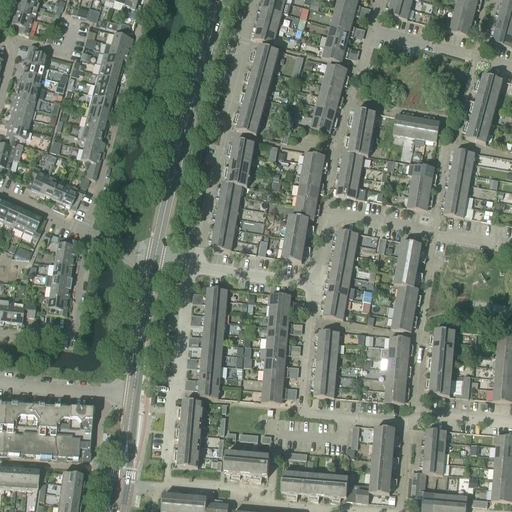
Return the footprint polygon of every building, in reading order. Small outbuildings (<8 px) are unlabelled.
[(37,11),(39,2),(31,0),(18,0),(18,3),(15,2),(14,6),(39,13),(39,12),(37,11)] [(122,11),(125,0),(114,0),(113,6),(122,9),(121,11),(122,11)] [(125,0),(122,11),(124,12),(125,9),(134,12),(136,6),(137,0),(125,0)] [(282,16),(284,6),(265,0),(263,6),(260,5),(258,10),(282,16)] [(357,9),(358,3),(345,0),(337,0),(336,9),(359,15),(360,9),(357,9)] [(410,12),(412,2),(406,0),(391,0),(391,2),(387,1),(386,6),(410,12)] [(478,2),(478,0),(457,0),(457,2),(480,9),(481,3),(478,2)] [(480,9),(457,2),(454,13),(474,18),(475,13),(479,14),(480,9)] [(497,8),(496,13),(511,16),(511,5),(503,3),(501,9),(497,8)] [(38,15),(39,13),(14,6),(13,9),(15,10),(13,17),(33,23),(36,14),(38,15)] [(407,23),(410,12),(386,6),(385,11),(388,12),(387,18),(389,18),(407,23)] [(359,15),(336,9),(333,19),(353,24),(354,19),(358,19),(359,15)] [(279,27),(282,16),(258,10),(257,15),(260,16),(259,21),(279,27)] [(86,15),(78,13),(77,19),(85,21),(86,15)] [(474,18),(454,13),(451,23),(474,30),(476,24),(472,23),(474,18)] [(511,27),(511,16),(496,13),(495,18),(498,19),(497,24),(511,27)] [(98,17),(89,14),(86,22),(96,24),(98,17)] [(28,39),(33,23),(13,17),(10,28),(17,30),(16,36),(28,39)] [(351,29),(353,24),(333,19),(330,29),(353,36),(355,30),(351,29)] [(276,37),(279,27),(259,21),(258,26),(254,26),(253,31),(276,37)] [(473,34),(474,30),(451,23),(448,34),(468,39),(470,34),(473,34)] [(511,39),(511,27),(497,24),(496,29),(492,29),(491,33),(511,39)] [(117,27),(107,25),(105,31),(115,34),(117,27)] [(129,29),(118,26),(116,34),(126,37),(129,29)] [(363,41),(365,31),(356,28),(353,38),(363,41)] [(353,36),(330,29),(327,40),(347,45),(349,39),(352,40),(353,36)] [(273,48),(276,37),(253,31),(251,36),(255,37),(253,42),(273,48)] [(511,51),(511,47),(511,39),(491,33),(489,39),(493,40),(491,45),(511,51)] [(113,37),(110,48),(132,54),(133,50),(130,49),(132,42),(113,37)] [(347,45),(327,40),(325,50),(348,57),(349,51),(346,50),(347,45)] [(132,54),(110,48),(105,47),(103,56),(107,57),(107,58),(126,63),(128,56),(131,57),(132,54)] [(23,61),(22,64),(44,70),(47,59),(38,57),(40,52),(29,49),(25,62),(23,61)] [(255,65),(253,70),(273,76),(279,54),(259,49),(257,55),(253,54),(253,56),(251,55),(249,63),(255,65)] [(350,49),(348,59),(357,62),(360,52),(350,49)] [(348,57),(325,50),(322,61),(341,66),(343,60),(346,61),(348,57)] [(126,63),(107,58),(107,57),(103,56),(100,67),(122,73),(123,68),(120,67),(122,62),(126,63)] [(41,80),(44,70),(22,64),(22,67),(24,68),(22,75),(41,80)] [(120,78),(122,73),(100,67),(97,77),(116,83),(118,77),(120,78)] [(327,67),(324,78),(348,84),(349,79),(346,78),(347,73),(327,67)] [(270,86),(273,76),(253,70),(252,76),(248,75),(247,76),(245,76),(244,80),(270,86)] [(38,91),(41,80),(22,75),(20,82),(17,82),(17,85),(38,91)] [(115,88),(116,83),(97,77),(94,88),(116,94),(118,89),(115,88)] [(346,90),(348,84),(324,78),(322,89),(341,94),(343,89),(346,90)] [(478,94),(477,100),(497,105),(502,84),(483,78),(481,84),(477,83),(477,85),(475,84),(473,92),(472,92),(472,93),(478,94)] [(267,97),(270,86),(244,80),(243,84),(249,86),(248,91),(267,97)] [(44,93),(38,91),(17,85),(16,88),(18,89),(16,96),(35,102),(41,103),(44,93)] [(56,95),(58,96),(62,97),(64,87),(58,86),(56,95)] [(116,94),(94,88),(91,98),(111,103),(112,98),(115,99),(116,94)] [(340,99),(341,94),(322,89),(319,99),(342,105),(343,100),(340,99)] [(262,117),(267,97),(248,91),(246,97),(240,95),(238,103),(240,104),(240,105),(244,107),(242,112),(262,117)] [(33,112),(35,102),(16,96),(14,103),(12,103),(11,106),(33,112)] [(91,98),(87,97),(84,108),(88,109),(111,115),(112,110),(109,109),(111,103),(91,98)] [(341,110),(342,105),(319,99),(316,110),(336,115),(337,110),(341,110)] [(491,126),(497,105),(477,100),(475,105),(469,103),(469,104),(467,112),(469,112),(469,114),(473,115),(471,121),(491,126)] [(30,122),(33,112),(11,106),(10,109),(12,110),(10,117),(30,122)] [(109,120),(111,115),(88,109),(86,120),(105,125),(107,119),(109,120)] [(334,120),(336,115),(316,110),(313,120),(337,126),(338,121),(334,120)] [(256,139),(262,117),(242,112),(241,117),(237,116),(236,118),(234,117),(232,125),(232,126),(238,127),(236,133),(256,139)] [(348,120),(347,124),(373,128),(375,116),(355,113),(354,119),(350,118),(350,120),(348,120)] [(404,140),(408,116),(403,115),(402,119),(396,118),(392,138),(404,140)] [(414,142),(418,121),(412,120),(413,117),(408,116),(404,140),(414,142)] [(27,133),(30,122),(10,117),(8,124),(6,124),(5,127),(27,133)] [(425,143),(429,120),(424,119),(423,122),(418,121),(414,142),(425,143)] [(104,130),(105,125),(86,120),(83,130),(105,136),(106,131),(104,130)] [(335,131),(337,126),(313,120),(310,131),(330,136),(332,130),(335,131)] [(434,121),(429,120),(425,143),(436,145),(440,125),(434,124),(434,121)] [(485,147),(491,126),(471,121),(470,126),(466,125),(466,127),(464,126),(461,134),(467,136),(466,142),(485,147)] [(372,138),(373,128),(347,124),(347,127),(346,127),(346,128),(353,129),(352,135),(372,138)] [(24,143),(27,133),(5,127),(4,130),(6,131),(3,143),(16,147),(18,142),(24,143)] [(83,130),(80,129),(77,140),(85,142),(99,146),(100,145),(101,140),(104,141),(105,136),(83,130)] [(368,160),(372,138),(352,135),(351,140),(344,139),(344,140),(343,147),(345,148),(345,150),(349,150),(348,156),(344,155),(363,159),(368,160)] [(104,146),(100,145),(99,146),(85,142),(82,152),(104,158),(105,155),(102,154),(104,146)] [(21,148),(16,147),(3,143),(1,148),(0,147),(0,159),(12,163),(17,164),(21,148)] [(52,143),(51,154),(59,155),(60,144),(52,143)] [(227,150),(226,153),(252,158),(254,147),(234,143),(233,149),(229,148),(229,150),(227,150)] [(104,158),(82,152),(79,163),(88,165),(87,170),(97,173),(101,161),(103,161),(104,158)] [(251,169),(252,158),(226,153),(226,158),(225,158),(232,159),(231,165),(251,169)] [(450,158),(449,163),(473,167),(475,156),(454,153),(453,159),(450,158)] [(305,155),(303,167),(327,171),(327,165),(324,165),(325,159),(305,155)] [(361,170),(363,159),(344,155),(343,155),(342,161),(338,160),(338,165),(361,170)] [(0,177),(7,179),(12,163),(0,159),(0,177)] [(471,178),(473,167),(449,163),(448,168),(452,169),(451,174),(471,178)] [(247,190),(251,169),(231,165),(230,170),(223,169),(223,170),(222,178),(224,178),(224,180),(228,181),(227,186),(223,185),(223,186),(242,189),(247,190)] [(359,180),(361,170),(338,165),(337,171),(340,171),(339,177),(359,180)] [(326,176),(327,171),(303,167),(301,177),(321,181),(322,175),(326,176)] [(434,171),(409,167),(407,178),(412,179),(436,183),(437,177),(433,177),(434,171)] [(39,199),(48,179),(38,174),(39,173),(33,170),(29,180),(34,183),(30,192),(35,195),(34,197),(39,199)] [(97,173),(87,170),(85,175),(96,178),(97,173)] [(469,189),(471,178),(451,174),(450,180),(446,179),(445,184),(469,189)] [(320,186),(321,181),(301,177),(299,188),(323,192),(324,187),(320,186)] [(358,191),(359,180),(339,177),(338,182),(335,182),(334,187),(358,191)] [(49,201),(58,183),(48,179),(39,199),(44,202),(45,199),(49,201)] [(435,188),(436,183),(412,179),(410,189),(430,193),(431,187),(435,188)] [(59,208),(68,187),(58,183),(49,201),(55,204),(54,206),(59,208)] [(467,199),(469,189),(445,184),(444,190),(448,190),(447,196),(467,199)] [(240,200),(242,189),(223,186),(223,185),(222,185),(221,191),(218,191),(217,196),(240,200)] [(78,191),(68,187),(59,208),(63,210),(64,208),(70,210),(74,201),(79,203),(84,192),(78,190),(78,191)] [(356,202),(358,191),(334,187),(333,192),(337,193),(336,198),(356,202)] [(322,197),(323,192),(299,188),(297,199),(317,202),(318,196),(322,197)] [(429,198),(430,193),(410,189),(408,200),(432,204),(433,199),(429,198)] [(498,200),(510,202),(511,194),(499,193),(498,200)] [(239,210),(240,200),(217,196),(216,201),(219,202),(218,207),(239,210)] [(465,210),(467,199),(447,196),(446,201),(442,200),(441,206),(465,210)] [(316,207),(317,202),(297,199),(295,209),(319,213),(320,208),(316,207)] [(431,209),(432,204),(408,200),(406,211),(427,215),(428,209),(431,209)] [(0,224),(2,225),(11,205),(8,204),(7,206),(1,203),(0,204),(0,224)] [(12,230),(20,211),(13,208),(14,207),(11,205),(2,225),(12,230)] [(463,221),(465,210),(441,206),(441,211),(444,211),(443,218),(463,221)] [(237,221),(239,210),(218,207),(217,212),(214,212),(213,217),(237,221)] [(318,218),(319,213),(295,209),(294,220),(313,223),(313,224),(314,224),(315,218),(318,218)] [(22,234),(31,214),(28,213),(27,214),(20,211),(12,230),(22,234)] [(493,223),(494,213),(486,212),(484,222),(493,223)] [(34,215),(31,214),(22,234),(32,239),(31,240),(36,243),(41,232),(37,229),(41,221),(33,217),(34,215)] [(235,232),(237,221),(213,217),(212,222),(216,223),(215,228),(235,232)] [(309,223),(313,224),(313,223),(294,220),(289,219),(285,240),(305,244),(306,238),(310,239),(311,237),(313,238),(314,230),(314,229),(308,228),(309,223)] [(233,242),(235,232),(215,228),(214,234),(210,233),(209,238),(233,242)] [(333,239),(332,244),(355,248),(357,237),(337,233),(336,239),(333,239)] [(45,235),(41,245),(46,247),(51,237),(45,235)] [(231,254),(233,242),(209,238),(208,243),(212,244),(211,250),(231,254)] [(57,240),(55,257),(76,260),(77,257),(75,256),(77,243),(57,240)] [(304,249),(305,244),(285,240),(281,262),(302,266),(303,260),(307,260),(307,259),(309,259),(310,251),(311,251),(304,249)] [(354,258),(355,248),(332,244),(331,249),(334,249),(333,255),(354,258)] [(401,244),(397,266),(417,270),(418,264),(424,266),(424,265),(425,257),(423,257),(424,255),(420,254),(421,248),(401,244)] [(475,266),(477,252),(459,250),(455,281),(467,282),(469,265),(475,266)] [(352,269),(354,258),(333,255),(332,260),(329,260),(328,265),(352,269)] [(76,264),(76,260),(55,257),(53,267),(73,270),(74,263),(76,264)] [(350,280),(352,269),(328,265),(327,270),(331,271),(330,276),(350,280)] [(416,275),(417,270),(397,266),(395,277),(421,282),(422,277),(422,276),(416,275)] [(71,278),(73,270),(53,267),(51,278),(73,281),(73,278),(71,278)] [(348,290),(350,280),(330,276),(329,282),(325,281),(324,286),(348,290)] [(72,285),(73,281),(51,278),(45,277),(44,288),(50,289),(69,292),(70,285),(72,285)] [(421,285),(421,282),(395,277),(393,288),(398,289),(398,288),(417,292),(413,291),(414,286),(418,286),(418,285),(421,285)] [(354,291),(348,290),(324,286),(323,291),(327,292),(326,297),(346,301),(352,302),(354,291)] [(418,292),(417,292),(398,288),(398,289),(396,299),(419,303),(420,299),(417,298),(418,292)] [(68,299),(69,292),(50,289),(48,300),(70,303),(70,300),(68,299)] [(203,297),(202,302),(226,304),(227,293),(209,291),(207,291),(206,297),(203,297)] [(371,304),(373,294),(366,292),(363,302),(371,304)] [(270,297),(269,308),(293,310),(294,305),(290,305),(290,298),(270,297)] [(344,312),(346,301),(326,297),(325,303),(321,302),(320,307),(344,312)] [(418,309),(419,303),(396,299),(394,310),(414,313),(415,308),(418,309)] [(69,306),(70,303),(48,300),(46,316),(65,319),(67,306),(69,306)] [(10,325),(12,305),(3,304),(3,302),(2,301),(0,317),(0,326),(2,327),(3,324),(10,325)] [(225,315),(226,304),(202,302),(202,307),(205,308),(205,313),(225,315)] [(29,307),(12,305),(10,325),(21,327),(22,319),(28,320),(29,307)] [(342,323),(344,312),(320,307),(320,313),(323,313),(322,319),(342,323)] [(293,315),(293,310),(269,308),(268,319),(289,321),(289,315),(293,315)] [(413,319),(414,313),(394,310),(392,320),(416,324),(417,320),(413,319)] [(224,326),(225,315),(205,313),(204,319),(201,318),(200,324),(224,326)] [(288,326),(289,321),(268,319),(267,330),(291,332),(292,326),(288,326)] [(415,330),(416,324),(392,320),(390,332),(410,336),(411,329),(415,330)] [(223,337),(224,326),(200,324),(200,329),(203,329),(203,335),(223,337)] [(302,336),(303,326),(293,325),(292,335),(302,336)] [(291,337),(291,332),(267,330),(266,340),(287,342),(287,336),(291,337)] [(427,340),(427,344),(453,346),(454,335),(434,333),(434,339),(430,339),(429,340),(427,340)] [(314,339),(314,345),(338,347),(339,335),(318,334),(318,340),(314,339)] [(222,347),(223,337),(203,335),(202,340),(199,340),(198,345),(222,347)] [(511,339),(497,338),(496,350),(511,351),(511,339)] [(286,347),(287,342),(266,340),(265,351),(289,353),(290,348),(286,347)] [(389,340),(388,351),(412,353),(412,348),(409,348),(409,341),(389,340)] [(452,357),(453,346),(427,344),(427,348),(426,348),(426,349),(433,349),(432,355),(452,357)] [(222,358),(222,347),(198,345),(198,350),(202,351),(201,356),(222,358)] [(337,357),(338,347),(314,345),(313,350),(317,350),(316,356),(337,357)] [(511,351),(496,350),(495,360),(511,361),(511,351)] [(289,358),(289,353),(265,351),(265,362),(285,364),(285,358),(289,358)] [(411,358),(412,353),(388,351),(387,362),(407,364),(408,358),(411,358)] [(451,378),(452,357),(432,355),(432,360),(425,360),(425,368),(427,369),(427,370),(431,371),(430,376),(451,378)] [(221,369),(222,358),(201,356),(201,362),(197,361),(197,367),(221,369)] [(336,368),(337,357),(316,356),(316,361),(312,361),(312,366),(336,368)] [(511,361),(495,360),(494,371),(511,372),(511,361)] [(285,369),(285,364),(265,362),(264,373),(288,375),(288,369),(285,369)] [(407,369),(407,364),(387,362),(386,373),(410,375),(410,369),(407,369)] [(335,379),(336,368),(312,366),(311,371),(315,371),(315,377),(335,379)] [(220,380),(221,369),(197,367),(196,372),(200,372),(199,378),(220,380)] [(298,379),(299,369),(289,368),(289,379),(298,379)] [(511,372),(494,371),(493,382),(511,383),(511,372)] [(287,380),(288,375),(264,373),(263,383),(283,385),(284,379),(287,380)] [(410,380),(410,375),(386,373),(385,383),(405,385),(406,380),(410,380)] [(449,400),(451,378),(430,376),(430,382),(426,381),(425,383),(423,383),(423,391),(423,392),(429,392),(428,398),(449,400)] [(334,390),(335,379),(315,377),(314,383),(310,382),(310,388),(334,390)] [(219,390),(220,380),(199,378),(199,383),(195,383),(195,388),(219,390)] [(511,383),(493,382),(492,393),(511,394),(511,383)] [(283,391),(283,385),(263,383),(262,394),(286,396),(286,391),(283,391)] [(405,391),(405,385),(385,383),(384,394),(408,396),(409,391),(405,391)] [(218,402),(219,390),(195,388),(194,393),(198,394),(197,400),(218,402)] [(333,401),(334,390),(310,388),(309,393),(313,393),(313,399),(333,401)] [(287,400),(297,400),(297,390),(287,390),(287,400)] [(511,394),(492,393),(491,404),(511,406),(511,403),(511,394)] [(285,401),(286,396),(262,394),(261,405),(281,407),(282,401),(285,401)] [(408,401),(408,396),(384,394),(383,405),(404,407),(404,401),(408,401)] [(176,410),(176,414),(202,416),(203,405),(183,404),(182,410),(176,409),(176,410)] [(90,443),(91,419),(92,412),(48,409),(47,412),(38,411),(38,409),(26,408),(26,411),(16,410),(16,407),(0,406),(0,456),(13,458),(13,455),(23,456),(23,458),(39,459),(39,461),(50,462),(50,460),(78,462),(79,447),(86,447),(86,444),(88,443),(90,443)] [(201,427),(202,416),(176,414),(175,418),(177,418),(177,420),(181,420),(181,426),(201,427)] [(200,438),(201,427),(181,426),(180,431),(176,431),(176,433),(174,432),(174,436),(200,438)] [(374,431),(372,453),(392,454),(393,449),(399,449),(400,441),(398,441),(398,439),(394,439),(394,432),(374,431)] [(421,438),(421,443),(445,445),(446,434),(425,432),(425,439),(421,438)] [(199,449),(200,438),(174,436),(173,440),(173,441),(179,442),(179,447),(199,449)] [(511,439),(496,438),(495,450),(511,451),(511,439)] [(444,456),(445,445),(421,443),(420,449),(424,449),(423,454),(444,456)] [(198,459),(199,449),(179,447),(178,453),(172,452),(172,453),(172,457),(198,459)] [(511,451),(495,450),(494,460),(511,461),(511,451)] [(350,451),(346,451),(346,458),(350,458),(352,461),(354,461),(355,452),(350,451)] [(392,460),(392,454),(372,453),(371,464),(397,466),(398,461),(398,460),(392,460)] [(443,467),(444,456),(423,454),(423,460),(419,460),(419,465),(443,467)] [(233,482),(236,456),(225,455),(223,475),(229,476),(229,482),(233,482)] [(245,477),(247,457),(236,456),(233,482),(237,483),(238,481),(240,481),(240,477),(245,477)] [(197,471),(198,459),(172,457),(172,461),(174,461),(174,463),(178,463),(177,469),(197,471)] [(256,484),(259,458),(247,457),(245,477),(251,478),(251,482),(252,482),(252,484),(256,484)] [(269,459),(259,458),(256,484),(260,485),(261,485),(261,479),(267,479),(269,459)] [(511,461),(494,460),(493,471),(511,472),(511,461)] [(397,469),(397,466),(371,464),(370,474),(390,476),(391,470),(395,471),(395,469),(397,469)] [(442,478),(443,467),(419,465),(418,470),(422,470),(421,477),(425,477),(442,478)] [(14,492),(16,473),(10,472),(10,469),(5,469),(4,492),(14,492)] [(25,493),(27,471),(22,470),(22,473),(16,473),(14,492),(25,493)] [(31,471),(27,471),(25,493),(36,494),(38,474),(31,473),(31,471)] [(511,472),(493,471),(492,482),(511,483),(511,472)] [(390,481),(390,476),(370,474),(369,489),(368,496),(389,498),(389,492),(393,492),(393,490),(395,491),(396,483),(396,482),(390,481)] [(302,497),(304,477),(282,475),(280,495),(286,496),(286,500),(288,500),(287,502),(295,503),(296,503),(297,497),(302,497)] [(62,476),(60,486),(82,489),(83,483),(81,483),(81,478),(62,476)] [(423,496),(425,477),(421,477),(412,476),(410,500),(422,501),(423,496)] [(312,504),(315,478),(304,477),(302,497),(308,498),(307,504),(308,504),(312,504)] [(324,499),(325,478),(315,478),(312,504),(316,504),(316,502),(318,502),(318,498),(324,499)] [(346,501),(347,487),(347,480),(325,478),(324,499),(329,499),(329,506),(329,505),(337,506),(337,504),(339,504),(340,500),(346,501)] [(467,479),(459,479),(458,492),(466,493),(467,479)] [(511,489),(511,486),(511,483),(492,482),(491,493),(511,494),(511,489)] [(82,495),(82,489),(60,486),(59,497),(78,500),(79,494),(82,495)] [(368,496),(369,489),(347,487),(346,501),(345,504),(367,506),(368,496)] [(171,511),(173,492),(170,492),(169,492),(168,498),(162,497),(161,511),(171,511)] [(183,511),(184,499),(179,499),(179,495),(177,495),(178,493),(173,492),(171,511),(183,511)] [(511,499),(511,494),(491,493),(490,504),(510,506),(511,500),(511,499)] [(194,511),(196,494),(192,494),(192,496),(190,496),(190,500),(184,499),(183,511),(194,511)] [(205,511),(206,506),(206,501),(200,501),(201,494),(200,494),(196,494),(194,511),(205,511)] [(432,511),(434,497),(423,496),(422,501),(420,511),(432,511)] [(78,506),(78,500),(59,497),(57,508),(79,511),(80,506),(78,506)] [(443,511),(444,498),(434,497),(432,511),(443,511)] [(453,511),(455,499),(444,498),(443,511),(453,511)] [(465,511),(466,499),(455,499),(453,511),(465,511)] [(216,511),(217,503),(212,503),(212,506),(206,506),(205,511),(216,511)] [(222,503),(217,503),(216,511),(227,511),(228,508),(222,507),(222,503)]
